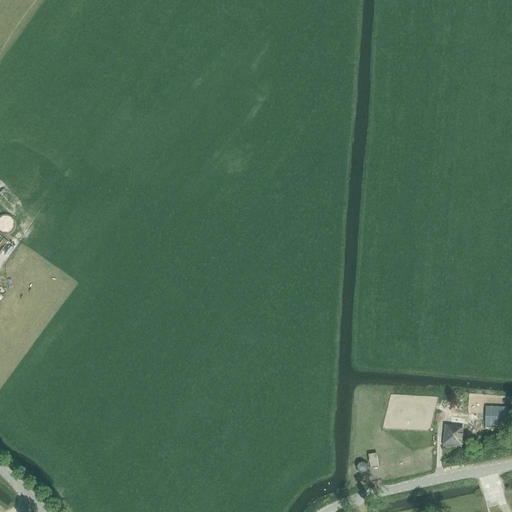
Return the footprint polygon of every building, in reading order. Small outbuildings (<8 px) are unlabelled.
[(14,225),(14,221),(14,217),(12,214),(10,212),(9,211),(5,210),(3,210),(1,211),(0,211),(0,230),(1,231),(3,231),(6,231),(8,230),(11,228),(14,225)] [(486,407),(485,426),(509,427),(510,408),(486,407)] [(445,424),(443,444),(443,446),(445,446),(446,448),(451,448),(453,447),(455,447),(455,448),(462,448),(462,446),(464,428),(477,429),(478,414),(463,413),(462,417),(451,416),(450,425),(445,424)] [(368,454),(370,469),(379,467),(377,453),(368,454)] [(359,463),(357,467),(358,471),(362,473),(365,472),(368,468),(366,464),(363,462),(359,463)]
